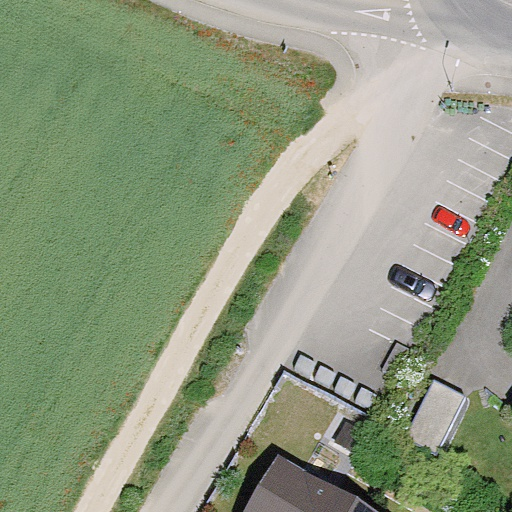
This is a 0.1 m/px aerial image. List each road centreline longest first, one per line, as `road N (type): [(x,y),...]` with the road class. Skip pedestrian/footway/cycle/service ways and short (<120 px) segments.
road 1 (residential): [(470,17),(167,511)]
road 2 (track): [(91,511),(236,251),(282,184),(344,118),(369,109),(406,111)]
